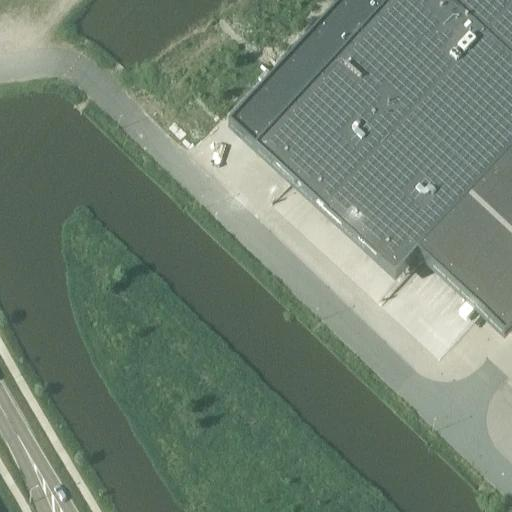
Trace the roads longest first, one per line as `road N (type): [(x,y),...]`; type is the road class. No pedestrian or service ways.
road 1 (unclassified): [(511,481),(88,73),(62,63),(0,68)]
road 2 (secondary): [(59,511),(0,407)]
